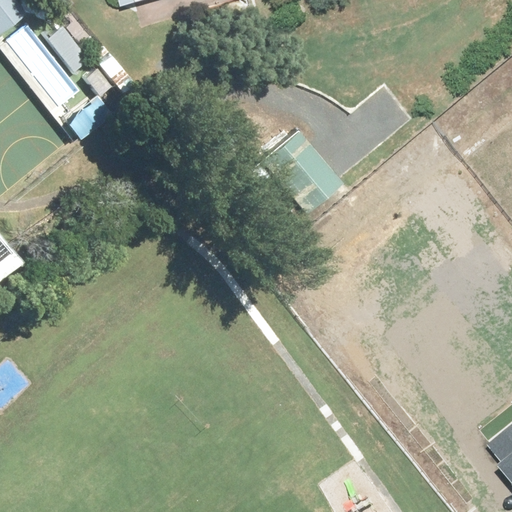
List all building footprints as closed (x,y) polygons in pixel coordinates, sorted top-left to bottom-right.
[(104,0),(108,10),(138,0),(104,0)] [(126,80),(100,47),(88,57),(114,89),(126,80)] [(107,85),(91,66),(77,77),(93,97),(107,85)] [(270,179),(277,188),(260,202),(275,221),(293,206),(299,213),(334,183),(290,130),(238,173),(254,192),(270,179)] [(497,466),(511,485),(511,405),(511,419),(484,443),(500,462),(497,466)]
